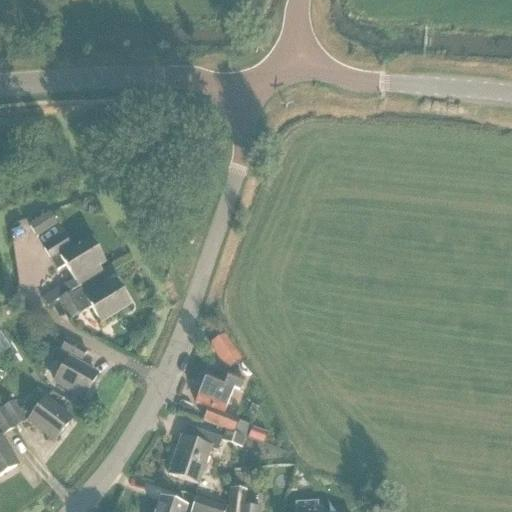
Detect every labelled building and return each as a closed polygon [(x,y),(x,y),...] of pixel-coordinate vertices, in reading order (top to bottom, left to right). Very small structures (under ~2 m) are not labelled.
[(59,225),(52,212),(30,226),(38,238),(59,225)] [(72,253),(63,238),(42,251),(55,272),(64,267),(78,289),(101,275),(96,267),(103,263),(90,242),(72,253)] [(129,305),(115,284),(98,294),(91,284),(71,296),(70,294),(59,301),(71,321),(90,309),(99,324),(129,305)] [(80,364),(86,353),(65,342),(53,364),(61,368),(53,383),(84,401),(96,379),(66,362),(68,358),(80,364)] [(229,371),(240,363),(230,347),(218,354),(229,371)] [(240,392),(244,383),(223,374),(219,383),(206,377),(194,405),(207,410),(202,422),(232,435),(232,434),(244,439),(248,427),(237,422),(223,416),(234,389),(240,392)] [(12,431),(13,431),(28,422),(55,443),(70,423),(43,402),(33,414),(25,408),(17,413),(12,404),(1,410),(12,431)] [(0,441),(0,438),(13,431),(12,431),(1,410),(0,410),(0,478),(16,469),(0,441)] [(220,442),(211,439),(185,429),(181,440),(180,440),(167,477),(197,487),(210,449),(216,451),(220,442)] [(266,435),(250,429),(246,440),(263,445),(266,435)] [(220,443),(240,450),(244,440),(224,432),(220,443)] [(242,489),(244,476),(233,475),(231,487),(242,489)] [(259,511),(243,510),(245,493),(229,491),(226,511),(259,511)] [(184,511),(186,508),(160,499),(155,511),(184,511)] [(224,511),(225,510),(202,502),(198,511),(224,511)]
